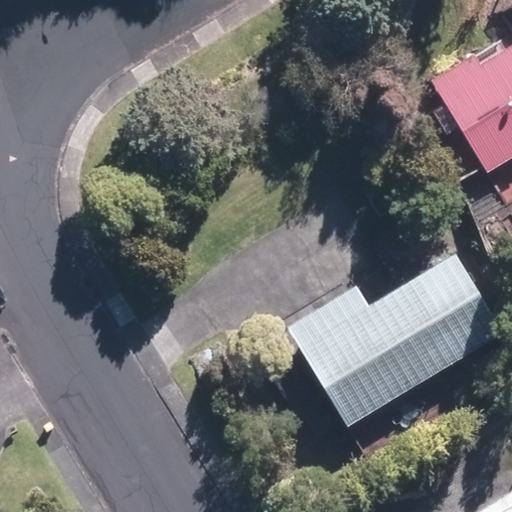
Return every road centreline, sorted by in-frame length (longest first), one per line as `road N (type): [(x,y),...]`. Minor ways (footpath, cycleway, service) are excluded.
road 1 (residential): [(0,203),(61,329),(170,511)]
road 2 (residential): [(135,0),(0,81)]
